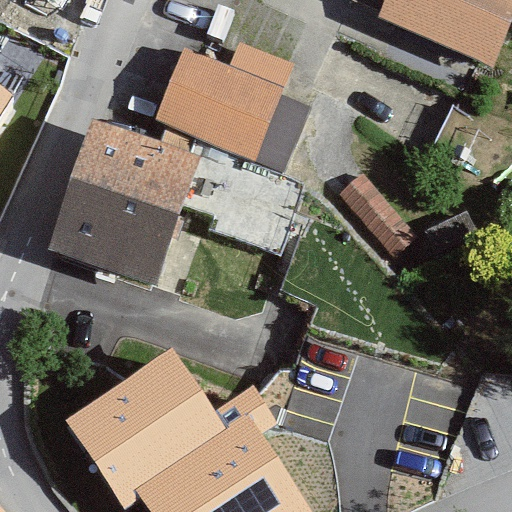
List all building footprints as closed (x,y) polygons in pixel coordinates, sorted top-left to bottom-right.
[(511,0),(382,0),(371,33),(498,80),(511,41),(511,0)] [(255,167),(295,70),(232,44),(221,70),(175,51),(146,123),(255,167)] [(0,117),(12,98),(0,90),(0,117)] [(184,164),(74,129),(33,257),(144,292),(184,164)] [(171,348),(61,420),(121,511),(123,511),(142,500),(135,490),(226,431),(171,348)] [(315,511),(251,414),(226,431),(135,490),(142,500),(149,511),(315,511)]
